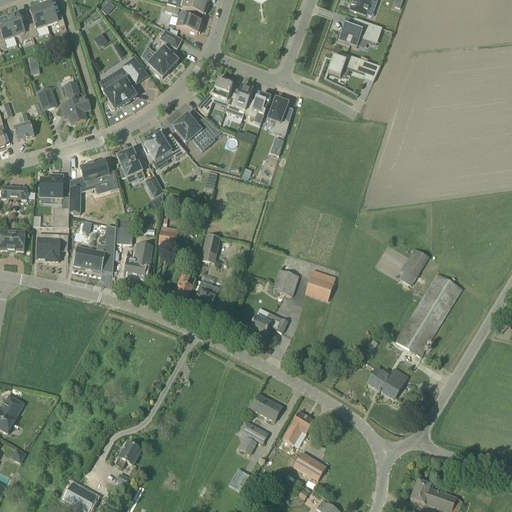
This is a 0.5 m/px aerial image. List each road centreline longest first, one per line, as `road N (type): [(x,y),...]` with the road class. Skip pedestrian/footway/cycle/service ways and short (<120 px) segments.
road 1 (unclassified): [(380,456),(340,408),(233,350),(155,315),(6,276)]
road 2 (residential): [(0,171),(104,139),(172,104),(210,52)]
road 3 (unclassified): [(418,441),(511,295)]
